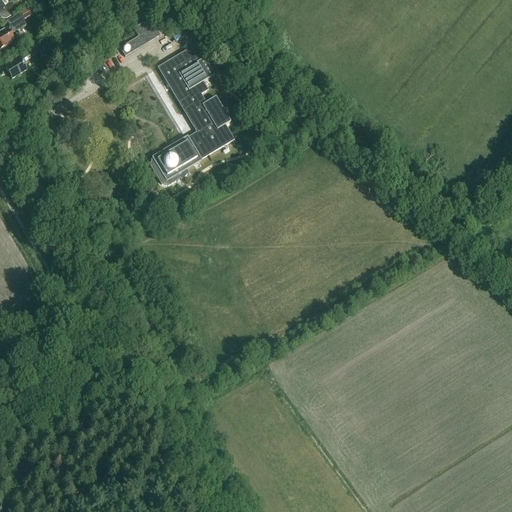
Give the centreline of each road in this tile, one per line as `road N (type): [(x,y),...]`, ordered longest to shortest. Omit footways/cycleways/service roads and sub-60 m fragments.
road 1 (tertiary): [(227,511),(0,129)]
road 2 (track): [(468,234),(194,0)]
road 3 (unknown): [(4,137),(169,38)]
